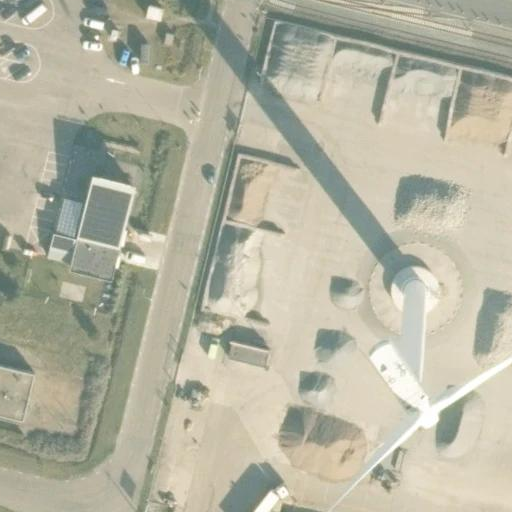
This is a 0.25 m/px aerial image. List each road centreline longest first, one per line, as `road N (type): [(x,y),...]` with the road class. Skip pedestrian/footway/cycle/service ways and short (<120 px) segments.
road 1 (unclassified): [(67,500),(117,486),(136,450),(244,0)]
road 2 (unclassified): [(511,478),(221,411)]
